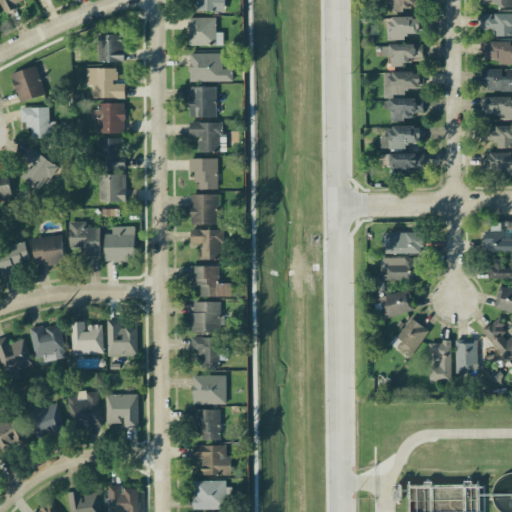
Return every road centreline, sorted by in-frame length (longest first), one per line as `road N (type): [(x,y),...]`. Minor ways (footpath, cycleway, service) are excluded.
road 1 (residential): [(160,511),(154,0)]
road 2 (tertiary): [(340,511),(335,0)]
road 3 (residential): [(455,300),(453,0)]
road 4 (residential): [(161,453),(64,461),(0,503)]
road 5 (residential): [(338,204),(511,201)]
road 6 (residential): [(0,308),(61,293),(157,290)]
road 7 (residential): [(0,53),(123,0)]
